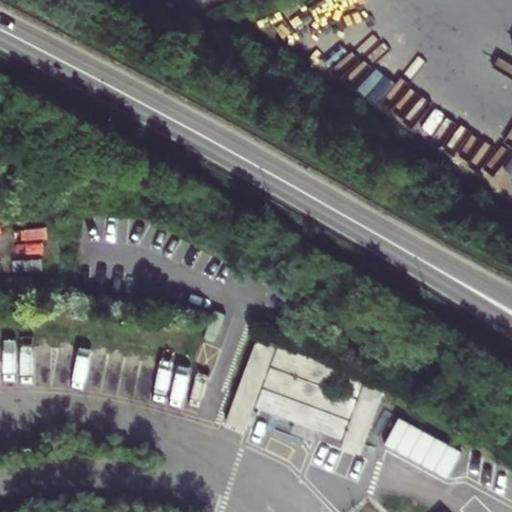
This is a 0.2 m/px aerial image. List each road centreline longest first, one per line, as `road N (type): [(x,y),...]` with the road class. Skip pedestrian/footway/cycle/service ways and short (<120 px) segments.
road 1 (secondary): [(0,28),(394,241)]
road 2 (secondary): [(394,241),(511,322)]
road 3 (secondary): [(511,300),(394,241)]
